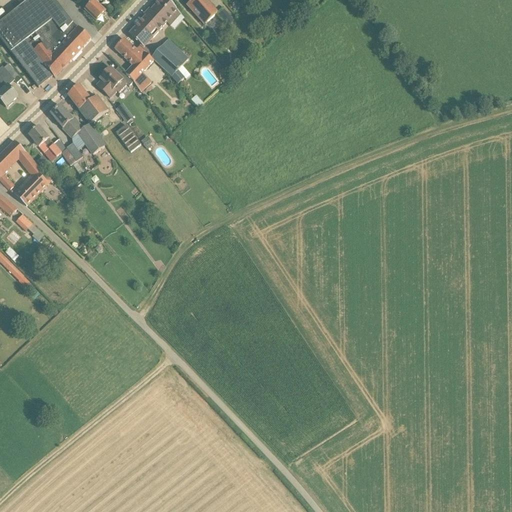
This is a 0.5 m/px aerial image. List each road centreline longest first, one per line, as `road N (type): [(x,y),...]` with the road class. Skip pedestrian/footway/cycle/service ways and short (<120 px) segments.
road 1 (unclassified): [(319,511),(0,188)]
road 2 (track): [(511,109),(361,162),(198,237),(139,324)]
road 3 (track): [(174,358),(0,501)]
road 4 (unclassified): [(0,147),(103,45)]
